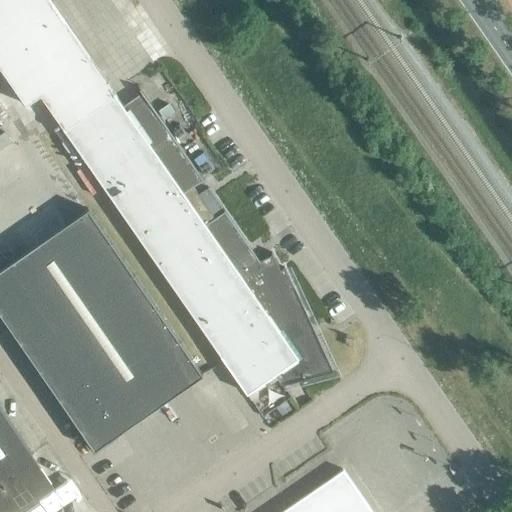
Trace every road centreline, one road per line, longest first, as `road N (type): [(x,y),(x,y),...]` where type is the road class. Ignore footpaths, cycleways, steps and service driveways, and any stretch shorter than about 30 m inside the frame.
road 1 (unclassified): [(396,361),(152,0)]
road 2 (unclassified): [(177,511),(396,361)]
road 3 (unknown): [(104,511),(0,354)]
road 4 (unclassified): [(503,511),(396,361)]
